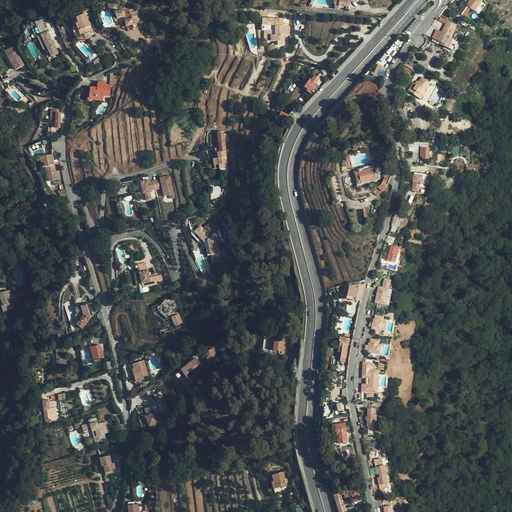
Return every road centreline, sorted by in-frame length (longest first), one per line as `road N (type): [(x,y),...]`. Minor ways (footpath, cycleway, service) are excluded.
road 1 (primary): [(330,511),(310,421),(319,301),(293,163),(309,126),(424,0)]
road 2 (primary): [(411,0),(305,115),(283,163),(309,299),(301,438),(319,511)]
road 3 (residential): [(111,511),(127,458),(124,394),(61,153),(72,96),(118,61),(89,16)]
road 4 (tertiary): [(440,0),(390,79),(396,192),(351,366),(349,400),(372,511)]
road 5 (unknown): [(389,104),(346,131),(338,164),(346,196),(355,201),(396,187)]
